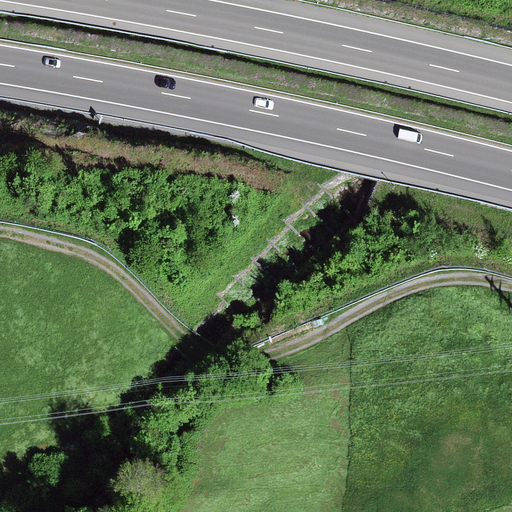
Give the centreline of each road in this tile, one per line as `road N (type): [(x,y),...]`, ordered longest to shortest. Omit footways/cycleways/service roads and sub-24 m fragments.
road 1 (track): [(0,231),(101,262),(222,368),(262,361),(422,281),(468,277),(511,287)]
road 2 (motorway): [(0,65),(511,172)]
road 3 (motorway): [(511,83),(109,0)]
